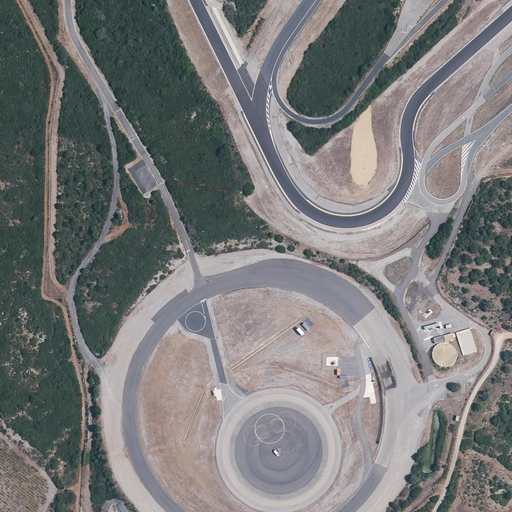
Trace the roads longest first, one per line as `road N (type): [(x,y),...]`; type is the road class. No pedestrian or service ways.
road 1 (track): [(24,0),(61,76),(52,135),(51,275),(103,380),(113,456),(143,511)]
road 2 (track): [(511,335),(498,341),(469,403),(434,511)]
road 3 (track): [(87,511),(88,355)]
road 4 (track): [(430,287),(480,177),(511,170)]
road 5 (track): [(376,511),(402,478),(433,387)]
road 6 (track): [(431,396),(449,418),(443,468),(406,511)]
